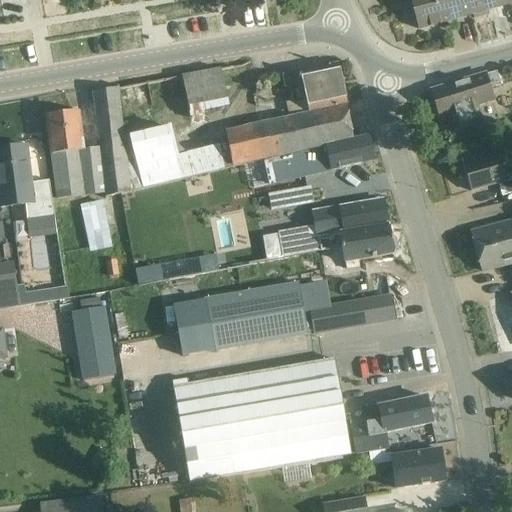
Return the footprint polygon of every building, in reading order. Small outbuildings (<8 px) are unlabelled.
[(418,28),(470,14),(466,0),(410,0),(414,13),(411,16),(413,25),(418,26),(418,28)] [(466,0),(470,14),(473,13),(474,17),(487,13),(486,10),(509,3),(508,0),(466,0)] [(225,132),(232,166),(281,155),(317,147),(351,139),(353,138),(346,106),(336,64),(281,75),(284,89),(288,88),(292,102),(287,104),(290,117),(225,132)] [(220,68),(181,76),(190,118),(191,118),(192,121),(199,122),(204,121),(204,119),(204,118),(203,112),(229,107),(220,68)] [(483,125),(477,104),(493,99),(490,88),(500,85),(496,71),(485,75),(432,91),(439,116),(451,113),(456,133),(483,125)] [(129,188),(125,156),(117,88),(92,92),(100,148),(99,148),(105,193),(104,193),(105,197),(130,193),(129,188)] [(105,193),(99,148),(83,150),(79,111),(45,115),(50,155),(56,200),(104,193),(105,193)] [(128,136),(138,174),(183,163),(173,125),(128,136)] [(317,147),(281,155),(285,174),(303,170),(303,167),(310,165),(312,174),(373,161),(368,136),(353,139),(353,138),(351,139),(317,147)] [(0,207),(25,205),(27,221),(54,217),(52,200),(51,200),(48,180),(30,183),(26,146),(0,148),(0,207)] [(511,174),(506,176),(499,153),(462,164),(470,191),(497,183),(501,196),(511,192),(511,174)] [(103,201),(82,204),(90,252),(111,248),(103,201)] [(335,235),(387,225),(383,202),(340,209),(313,213),(316,229),(254,239),(256,250),(253,250),(255,264),(272,261),(322,253),(319,243),(335,235)] [(511,221),(471,232),(481,271),(511,263),(511,221)] [(387,225),(335,235),(319,243),(322,253),(342,249),(345,263),(346,269),(359,267),(358,260),(394,254),(394,251),(398,247),(396,239),(391,237),(389,225),(387,225)] [(116,261),(105,263),(108,277),(118,275),(116,261)] [(14,263),(0,265),(0,308),(41,302),(39,292),(25,294),(24,286),(17,287),(14,263)] [(298,283),(206,299),(215,352),(308,336),(307,334),(307,333),(314,332),(314,334),(394,320),(390,297),(303,312),(298,283)] [(351,455),(334,360),(172,388),(189,483),(342,459),(342,457),(351,455)] [(408,400),(406,394),(394,397),(395,403),(378,406),(381,421),(350,426),(355,454),(388,449),(395,448),(393,439),(417,434),(415,427),(431,424),(429,412),(431,410),(430,402),(427,401),(426,396),(408,400)] [(440,450),(390,457),(395,489),(445,482),(440,450)] [(102,511),(100,496),(40,504),(40,511),(102,511)] [(366,511),(364,497),(322,504),(323,511),(366,511)] [(195,511),(193,499),(179,501),(180,511),(195,511)]
